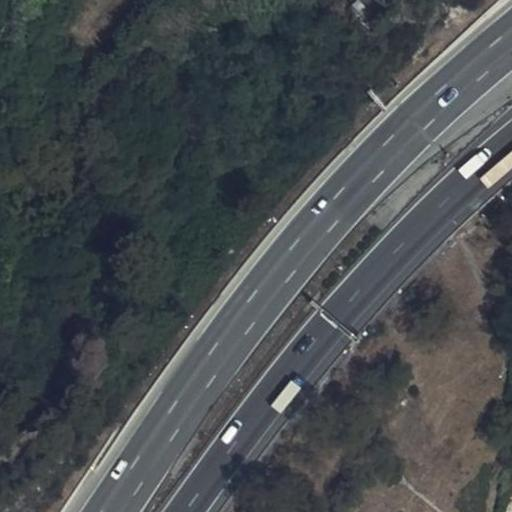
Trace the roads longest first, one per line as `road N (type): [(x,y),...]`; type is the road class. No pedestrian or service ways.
road 1 (motorway): [(511,37),(309,233),(109,511)]
road 2 (motorway): [(182,511),(389,258),(511,146)]
